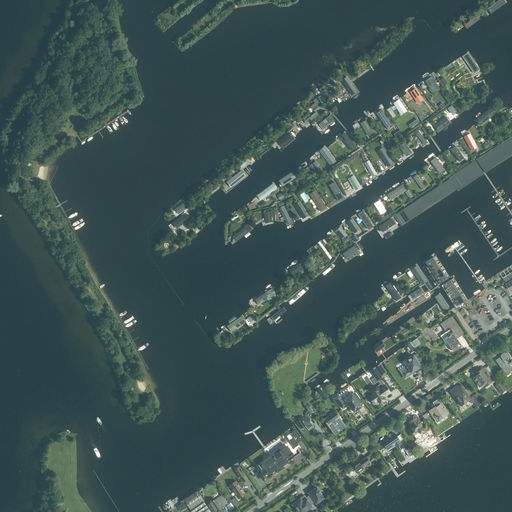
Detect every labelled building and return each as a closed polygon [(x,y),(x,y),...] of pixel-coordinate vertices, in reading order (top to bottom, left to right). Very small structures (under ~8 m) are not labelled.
[(503,0),(501,0),(488,9),(490,12),(505,2),(503,0)] [(465,27),(468,30),(480,20),(477,17),(465,27)] [(479,69),(468,53),(463,57),(473,73),(479,69)] [(359,93),(346,77),(339,83),(351,99),(359,93)] [(424,82),(432,94),(439,89),(431,77),(424,82)] [(327,91),(323,86),(318,89),(322,94),(327,91)] [(416,91),(410,94),(417,105),(423,101),(416,91)] [(394,105),(401,116),(407,113),(400,102),(394,105)] [(476,120),(480,127),(495,116),(491,109),(476,120)] [(315,111),(302,122),(307,128),(320,117),(315,111)] [(377,116),(388,131),(394,127),(383,112),(377,116)] [(331,116),(318,126),(322,132),(335,122),(331,116)] [(446,117),(433,126),(438,133),(451,124),(446,117)] [(411,128),(419,122),(416,119),(409,125),(411,128)] [(359,126),(367,137),(374,133),(366,121),(359,126)] [(398,139),(403,135),(401,131),(395,135),(398,139)] [(337,141),(340,144),(350,136),(347,133),(346,132),(337,141)] [(289,133),(277,142),(283,149),(294,140),(289,133)] [(428,145),(420,133),(416,136),(424,148),(428,145)] [(464,138),(471,152),(478,148),(470,134),(464,138)] [(511,136),(476,160),(485,173),(511,155),(511,136)] [(406,158),(411,154),(404,144),(399,147),(406,158)] [(449,149),(458,160),(463,156),(455,145),(449,149)] [(260,146),(254,151),(258,155),(264,150),(260,146)] [(383,148),(377,152),(387,169),(393,165),(383,148)] [(308,159),(311,164),(322,155),(319,151),(308,159)] [(243,159),(238,164),(242,168),(247,164),(243,159)] [(431,163),(438,175),(445,171),(437,159),(431,163)] [(362,166),(372,179),(377,175),(368,162),(362,166)] [(483,172),(476,162),(395,217),(401,226),(483,172)] [(278,181),(282,188),(297,180),(292,173),(278,181)] [(229,187),(231,190),(246,177),(244,175),(229,187)] [(348,180),(355,191),(361,187),(354,176),(348,180)] [(412,179),(419,190),(424,187),(417,176),(412,179)] [(328,186),(338,203),(345,198),(334,182),(328,186)] [(256,196),(259,202),(278,190),(274,184),(256,196)] [(387,195),(390,200),(406,190),(403,185),(387,195)] [(309,194),(320,213),(326,209),(316,191),(309,194)] [(374,206),(381,215),(386,211),(379,201),(374,206)] [(294,206),(302,219),(308,216),(300,202),(294,206)] [(178,214),(188,207),(185,203),(175,210),(178,214)] [(279,211),(287,227),(293,224),(285,208),(279,211)] [(357,216),(364,226),(371,222),(364,212),(357,216)] [(172,224),(177,230),(189,221),(185,214),(172,224)] [(378,227),(383,234),(396,225),(391,218),(378,227)] [(346,225),(355,237),(359,234),(351,222),(346,225)] [(341,228),(336,232),(341,239),(346,235),(341,228)] [(232,239),(236,244),(247,234),(242,229),(232,239)] [(318,245),(329,261),(333,258),(322,242),(318,245)] [(357,254),(352,248),(342,256),(346,262),(357,254)] [(336,261),(318,276),(320,280),(339,265),(336,261)] [(435,261),(429,265),(429,266),(428,267),(430,270),(438,265),(435,261)] [(289,271),(293,277),(304,270),(300,264),(289,271)] [(428,282),(418,266),(411,270),(421,286),(428,282)] [(440,268),(433,273),(434,273),(433,274),(434,277),(442,272),(440,268)] [(511,272),(503,279),(505,282),(503,284),(504,287),(507,285),(511,291),(511,289),(511,272)] [(444,275),(438,280),(438,281),(437,282),(439,284),(447,279),(444,275)] [(453,284),(446,288),(447,289),(446,290),(448,292),(455,287),(453,284)] [(394,300),(400,296),(393,285),(387,289),(394,300)] [(404,300),(407,304),(424,293),(420,288),(404,300)] [(258,307),(276,296),(273,290),(254,301),(258,307)] [(458,291),(451,295),(451,296),(451,297),(452,299),(460,294),(458,291)] [(434,297),(444,312),(450,308),(439,293),(434,297)] [(462,298),(455,302),(456,303),(455,304),(457,306),(464,301),(462,298)] [(283,304),(264,319),(268,324),(287,308),(283,304)] [(424,313),(421,316),(424,320),(427,323),(430,321),(430,319),(429,318),(427,317),(424,313)] [(398,327),(402,332),(416,321),(412,316),(398,327)] [(442,323),(440,324),(441,324),(442,324),(450,335),(448,336),(444,339),(447,342),(454,351),(461,346),(456,338),(463,333),(452,316),(442,323)] [(226,328),(230,334),(246,322),(242,317),(226,328)] [(381,341),(372,347),(375,351),(381,346),(382,348),(385,346),(381,341)] [(414,349),(410,343),(405,346),(409,353),(414,349)] [(501,356),(496,360),(503,371),(503,372),(503,373),(503,374),(504,375),(505,375),(505,376),(506,376),(507,376),(508,376),(509,375),(510,375),(510,374),(511,374),(511,373),(511,372),(511,371),(510,370),(511,368),(511,361),(511,362),(510,363),(508,362),(509,361),(510,361),(510,360),(510,359),(511,359),(511,358),(511,357),(511,356),(510,355),(510,354),(509,354),(509,353),(508,353),(507,353),(507,352),(506,352),(505,352),(504,353),(503,353),(502,354),(501,355),(501,356)] [(409,368),(401,373),(404,378),(413,373),(412,372),(414,370),(415,372),(418,370),(419,371),(422,369),(421,368),(417,361),(420,359),(417,354),(413,356),(404,361),(407,365),(409,368)] [(382,377),(376,366),(371,369),(378,379),(382,377)] [(490,366),(486,369),(485,368),(476,375),(477,377),(474,379),(480,386),(482,384),(484,387),(494,380),(492,378),(496,375),(490,366)] [(378,401),(382,397),(381,395),(384,393),(383,392),(388,389),(382,382),(377,386),(376,385),(374,386),(373,385),(368,388),(371,392),(366,395),(372,402),(376,398),(378,401)] [(501,382),(496,386),(502,394),(507,390),(501,382)] [(447,392),(446,392),(450,398),(452,396),(455,399),(456,400),(461,406),(464,404),(466,403),(467,403),(466,402),(469,400),(471,403),(473,402),(474,404),(475,404),(477,407),(478,406),(482,404),(474,392),(469,396),(461,385),(458,387),(458,388),(455,390),(454,387),(453,388),(447,392)] [(338,395),(335,398),(343,409),(347,406),(346,405),(348,404),(354,412),(362,407),(361,406),(363,404),(355,393),(352,395),(343,401),(338,395)] [(436,422),(440,420),(449,414),(438,399),(433,402),(436,406),(429,411),(436,422)] [(312,419),(314,417),(309,410),(306,412),(305,416),(311,417),(312,419)] [(323,419),(334,435),(346,426),(339,416),(339,417),(337,415),(324,420),(323,419)] [(415,415),(407,421),(409,424),(408,424),(412,430),(408,432),(412,437),(414,435),(417,441),(418,441),(425,437),(425,435),(424,433),(426,432),(415,415)] [(309,431),(314,427),(312,424),(309,424),(310,418),(303,417),(302,420),(301,420),(297,423),(301,429),(305,426),(309,431)] [(294,448),(299,445),(298,443),(302,441),(294,430),(291,432),(291,433),(291,434),(290,433),(291,435),(293,438),(289,441),(293,446),(294,448)] [(415,454),(414,453),(404,438),(400,441),(394,433),(382,442),(387,449),(390,447),(390,448),(395,445),(397,447),(398,446),(401,450),(404,449),(410,457),(415,454)] [(266,474),(267,476),(266,476),(267,478),(289,462),(286,459),(290,456),(290,457),(294,454),(293,453),(292,454),(288,448),(282,452),(281,451),(281,452),(274,456),(273,457),(274,459),(275,459),(271,462),(271,463),(268,459),(261,464),(262,465),(261,465),(263,467),(267,472),(266,473),(265,474),(266,474)] [(364,468),(371,463),(366,457),(360,461),(359,459),(351,463),(353,466),(349,469),(350,471),(348,471),(349,473),(350,474),(351,475),(363,467),(364,468)] [(240,478),(245,475),(239,466),(234,470),(240,478)] [(240,498),(245,494),(236,481),(229,486),(236,495),(235,496),(237,500),(240,498)] [(292,505),(297,511),(305,511),(312,507),(311,505),(315,502),(316,504),(325,498),(317,487),(309,493),(310,495),(306,498),(305,496),(292,505)] [(211,511),(210,510),(209,510),(203,502),(204,501),(197,491),(184,500),(187,506),(191,511),(211,511)] [(213,501),(207,505),(211,510),(212,511),(214,511),(216,511),(222,508),(222,507),(228,503),(222,495),(220,497),(216,499),(214,500),(213,501)] [(181,510),(187,506),(183,500),(180,502),(182,504),(178,507),(181,510)]
